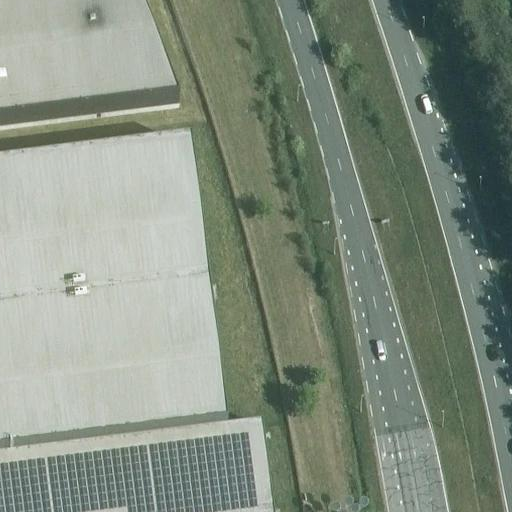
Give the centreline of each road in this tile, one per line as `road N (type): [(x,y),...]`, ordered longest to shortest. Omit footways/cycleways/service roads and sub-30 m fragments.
road 1 (primary): [(285,0),(361,249),(416,511)]
road 2 (primary): [(511,467),(448,202),(383,0)]
